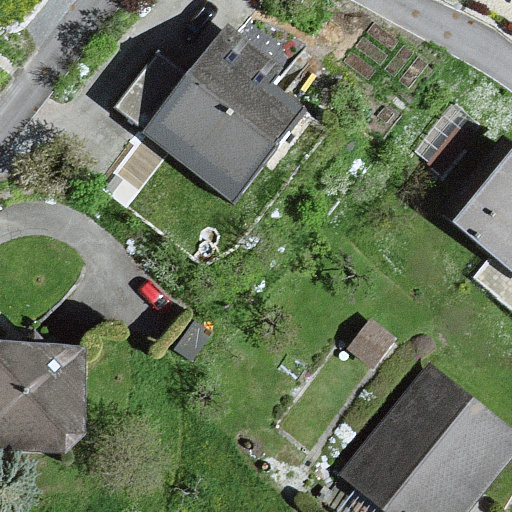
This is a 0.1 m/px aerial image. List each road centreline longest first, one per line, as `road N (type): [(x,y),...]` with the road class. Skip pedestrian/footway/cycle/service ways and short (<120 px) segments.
road 1 (residential): [(0,125),(97,0)]
road 2 (residential): [(511,69),(384,0)]
